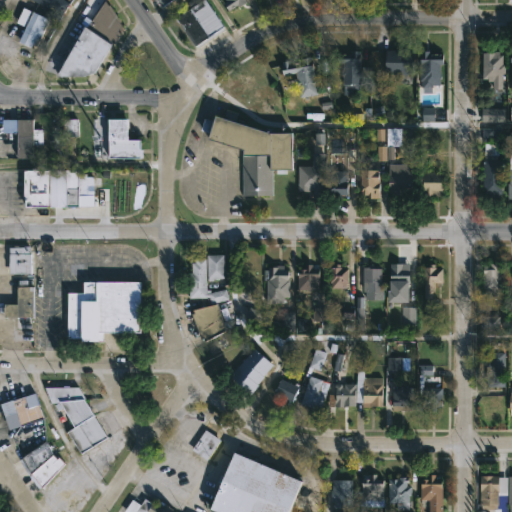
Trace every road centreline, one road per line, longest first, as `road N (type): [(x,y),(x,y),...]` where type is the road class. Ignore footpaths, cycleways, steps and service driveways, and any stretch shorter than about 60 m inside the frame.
road 1 (residential): [(462,0),(463,511)]
road 2 (tertiary): [(511,230),(0,230)]
road 3 (residential): [(511,18),(311,21),(242,41),(200,78)]
road 4 (residential): [(200,78),(173,159),(183,370),(204,393)]
road 5 (residential): [(511,444),(263,436),(204,393)]
road 6 (residential): [(189,97),(0,97)]
road 7 (residential): [(183,370),(0,365)]
road 8 (residential): [(204,393),(103,511)]
